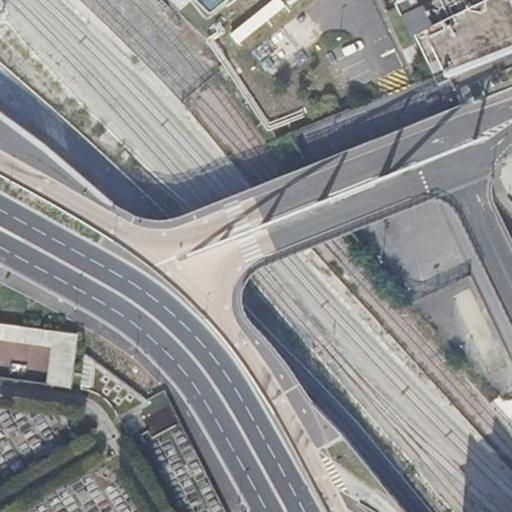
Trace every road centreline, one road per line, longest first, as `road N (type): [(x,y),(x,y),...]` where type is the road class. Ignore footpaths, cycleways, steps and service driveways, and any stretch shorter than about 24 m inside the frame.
road 1 (primary): [(300,511),(194,336),(140,286),(0,208)]
road 2 (primary): [(0,245),(150,335),(201,395),(266,511)]
road 3 (residential): [(339,511),(283,403),(200,285)]
road 4 (residential): [(271,231),(455,158)]
road 5 (residential): [(445,135),(265,207)]
road 6 (residential): [(141,244),(0,164)]
road 7 (residential): [(511,277),(455,158)]
road 8 (residential): [(265,207),(171,242),(141,244)]
